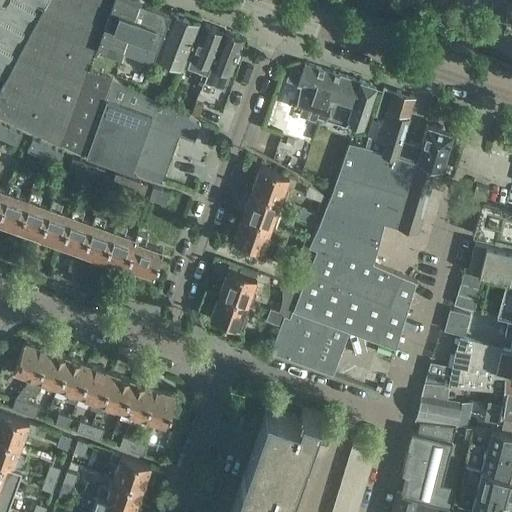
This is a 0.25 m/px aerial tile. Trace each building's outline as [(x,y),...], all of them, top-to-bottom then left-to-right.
[(0,86),(0,111),(60,140),(111,0),(47,0),(5,77),(0,86)] [(1,0),(0,2),(0,74),(5,77),(47,0),(1,0)] [(111,0),(60,140),(83,151),(114,69),(112,68),(136,0),(111,0)] [(136,0),(112,68),(114,69),(142,79),(149,61),(168,9),(150,2),(151,0),(136,0)] [(168,9),(149,61),(156,63),(159,55),(184,64),(200,20),(168,9)] [(204,22),(188,65),(203,71),(199,81),(203,83),(223,29),(204,22)] [(203,83),(201,87),(209,90),(212,82),(224,86),(243,37),(223,29),(203,83)] [(327,116),(341,72),(306,61),(298,83),(305,85),(303,91),(299,90),(294,106),(327,116)] [(366,80),(341,72),(327,116),(347,123),(348,119),(363,124),(376,86),(375,86),(372,83),(366,80)] [(113,76),(107,94),(85,153),(162,179),(175,140),(169,138),(172,130),(194,137),(194,139),(195,139),(201,121),(113,76)] [(345,151),(336,177),(425,204),(431,184),(433,177),(435,170),(424,167),(426,159),(418,157),(421,145),(401,138),(416,97),(398,91),(398,92),(385,87),(377,111),(385,114),(383,120),(374,117),(365,143),(349,140),(345,151)] [(421,145),(418,157),(426,159),(424,167),(435,170),(440,171),(451,132),(428,124),(421,144),(421,145)] [(7,125),(1,137),(16,144),(22,132),(7,125)] [(313,141),(282,131),(278,143),(308,155),(313,141)] [(47,145),(32,138),(26,151),(42,158),(47,145)] [(308,155),(278,143),(274,155),(303,171),(308,155)] [(47,145),(42,158),(57,164),(63,152),(47,145)] [(89,162),(73,156),(68,170),(84,175),(89,162)] [(89,162),(84,175),(100,181),(105,167),(89,162)] [(262,163),(252,188),(280,198),(285,200),(290,188),(285,186),(290,173),(262,163)] [(131,178),(115,172),(111,184),(127,190),(131,178)] [(329,196),(325,205),(384,221),(417,230),(425,204),(336,177),(329,196)] [(131,178),(127,190),(143,196),(147,183),(131,178)] [(0,205),(0,219),(17,226),(28,196),(18,192),(21,185),(9,181),(6,188),(0,205)] [(476,182),(472,193),(486,197),(489,186),(476,182)] [(324,193),(309,184),(305,194),(321,200),(324,193)] [(154,185),(149,200),(165,205),(170,191),(154,185)] [(252,188),(243,212),(271,222),(276,224),(281,213),(286,212),(289,203),(280,199),(280,198),(252,188)] [(17,226),(38,234),(49,204),(39,200),(42,193),(31,189),(28,196),(17,226)] [(38,234),(60,242),(71,211),(61,208),(63,200),(52,196),(38,234)] [(511,207),(482,199),(472,232),(511,241),(511,207)] [(60,242),(82,249),(92,219),(82,215),(85,208),(74,204),(71,211),(60,242)] [(325,205),(316,224),(378,241),(384,221),(325,205)] [(297,217),(313,223),(317,213),(301,207),(297,217)] [(82,249),(103,257),(113,227),(104,223),(106,216),(95,212),(92,219),(82,249)] [(243,212),(234,239),(248,244),(249,242),(267,249),(272,236),(267,235),(271,222),(243,212)] [(103,257),(125,265),(126,262),(135,234),(125,231),(127,223),(116,219),(113,227),(103,257)] [(316,224),(311,237),(308,243),(317,247),(342,258),(333,278),(389,302),(401,273),(373,261),(378,241),(316,224)] [(154,271),(158,260),(162,248),(145,242),(148,234),(137,230),(135,234),(126,262),(154,271)] [(304,272),(305,272),(317,247),(308,243),(311,237),(305,235),(299,251),(292,260),(305,270),(304,272)] [(511,249),(475,240),(468,270),(506,279),(511,280),(511,249)] [(301,286),(293,309),(347,329),(395,346),(416,279),(401,273),(389,302),(333,278),(342,258),(317,247),(305,272),(301,286)] [(219,291),(249,302),(253,303),(257,290),(254,289),(258,277),(228,266),(219,291)] [(463,271),(460,282),(480,288),(484,277),(463,271)] [(511,280),(506,279),(498,311),(511,315),(511,314),(511,280)] [(460,282),(457,292),(477,298),(480,288),(460,282)] [(282,301),(279,310),(278,312),(284,314),(290,316),(293,309),(301,286),(300,289),(282,286),(282,301)] [(249,302),(219,291),(211,316),(244,328),(249,314),(245,313),(249,302)] [(477,298),(457,292),(454,303),(474,309),(477,298)] [(270,307),(266,319),(280,324),(284,314),(278,312),(279,310),(270,307)] [(449,308),(447,318),(467,324),(470,313),(449,308)] [(280,324),(270,351),(332,374),(347,329),(293,309),(290,316),(284,314),(280,324)] [(447,318),(444,329),(464,334),(467,324),(447,318)] [(431,358),(425,381),(442,383),(443,375),(449,376),(447,383),(449,384),(492,388),(492,374),(505,376),(511,376),(511,346),(509,345),(459,333),(452,364),(431,358)] [(24,338),(13,369),(28,374),(25,383),(32,386),(47,346),(24,338)] [(47,346),(32,386),(40,388),(43,380),(57,385),(68,354),(47,346)] [(68,354),(57,385),(69,389),(66,399),(75,402),(78,393),(90,362),(68,354)] [(90,362),(78,393),(93,398),(90,406),(97,409),(111,370),(90,362)] [(111,370),(97,409),(104,411),(107,403),(121,408),(132,378),(111,370)] [(495,397),(490,417),(499,419),(511,422),(511,376),(505,376),(504,399),(495,397)] [(132,378),(121,408),(135,413),(132,422),(140,424),(154,386),(132,378)] [(425,381),(422,392),(447,397),(449,384),(447,383),(442,383),(425,381)] [(154,386),(140,424),(147,427),(150,419),(164,424),(175,394),(154,386)] [(447,397),(422,392),(414,419),(420,420),(457,423),(465,424),(466,412),(459,410),(461,400),(447,397)] [(27,400),(15,396),(11,407),(23,411),(27,400)] [(39,405),(27,400),(23,411),(36,415),(39,405)] [(266,404),(227,511),(280,511),(288,491),(289,491),(290,490),(288,489),(300,457),(301,457),(302,455),(301,455),(306,440),(307,440),(314,423),(315,422),(313,421),(314,416),(311,415),(312,410),(319,413),(319,411),(306,407),(303,417),(266,404)] [(0,411),(0,431),(23,439),(24,440),(28,429),(37,432),(40,423),(31,420),(1,409),(0,411)] [(70,416),(58,411),(54,422),(67,426),(70,416)] [(92,424),(79,419),(75,430),(88,434),(92,424)] [(453,439),(457,423),(420,420),(418,429),(412,428),(401,470),(407,471),(401,492),(417,496),(450,504),(452,505),(456,483),(463,442),(453,439)] [(103,428),(92,424),(88,434),(100,438),(103,428)] [(469,440),(466,460),(511,471),(511,428),(467,424),(464,439),(469,440)] [(0,431),(0,454),(23,462),(25,458),(17,455),(23,439),(0,431)] [(61,432),(56,444),(66,447),(70,435),(61,432)] [(355,435),(352,443),(375,450),(379,440),(355,433),(355,435)] [(134,438),(122,434),(118,445),(130,449),(134,438)] [(87,441),(77,438),(73,450),(83,453),(87,441)] [(146,442),(134,438),(130,449),(142,453),(146,442)] [(352,443),(348,455),(372,462),(375,450),(352,443)] [(118,462),(114,473),(144,484),(152,464),(113,450),(110,459),(118,462)] [(0,454),(0,476),(16,482),(23,462),(0,454)] [(348,455),(345,467),(368,474),(372,462),(348,455)] [(511,511),(511,471),(466,460),(458,501),(500,511),(511,511)] [(49,463),(45,475),(56,479),(60,467),(49,463)] [(345,467),(341,479),(364,486),(368,474),(345,467)] [(77,473),(66,469),(62,480),(73,484),(77,473)] [(101,483),(99,490),(137,504),(144,484),(114,473),(109,486),(101,483)] [(45,475),(41,487),(52,490),(56,479),(45,475)] [(0,476),(0,499),(9,503),(16,482),(0,476)] [(341,479),(338,491),(361,498),(364,486),(341,479)] [(73,484),(62,480),(58,493),(69,496),(73,484)] [(99,490),(91,510),(96,511),(134,511),(137,504),(99,490)] [(338,491),(334,503),(357,510),(361,498),(338,491)] [(450,504),(396,491),(390,511),(479,511),(474,511),(473,511),(472,511),(450,506),(450,504)] [(0,499),(0,511),(5,511),(9,503),(0,499)] [(36,502),(32,511),(43,511),(46,505),(36,502)] [(334,503),(331,511),(356,511),(357,510),(334,503)]
